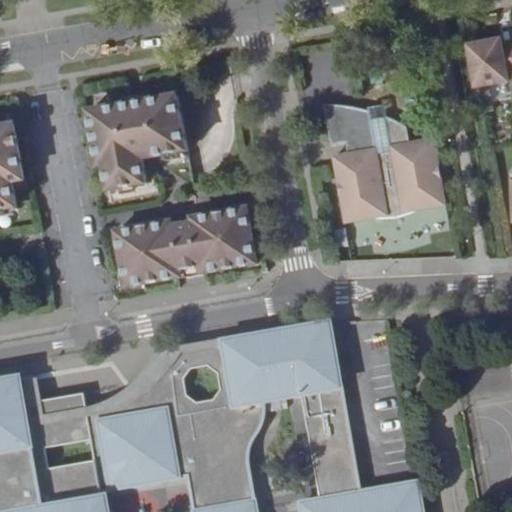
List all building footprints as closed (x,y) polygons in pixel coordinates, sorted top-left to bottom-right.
[(469,46),(477,88),(508,82),(508,77),(511,75),(511,45),(503,47),(501,41),(469,46)] [(176,97),(87,113),(96,170),(101,170),(104,193),(146,185),(143,163),(186,155),(176,97)] [(425,206),(446,202),(434,133),(408,138),(405,122),(385,111),(385,113),(371,115),(369,105),(361,103),(352,101),(343,100),(331,99),(324,99),(331,140),(344,137),(346,149),(333,151),(345,220),(367,216),(366,211),(384,211),(394,210),(403,209),(424,202),(425,206)] [(368,102),(369,105),(371,115),(385,113),(385,111),(383,99),(368,102)] [(0,211),(14,209),(10,187),(23,184),(12,126),(0,127),(0,211)] [(230,213),(174,222),(183,277),(240,268),(230,213)] [(0,511),(114,511),(112,494),(191,481),(195,511),(423,511),(419,481),(363,491),(334,323),(156,355),(127,394),(88,408),(87,394),(43,402),(40,378),(26,378),(0,382),(0,511)]
